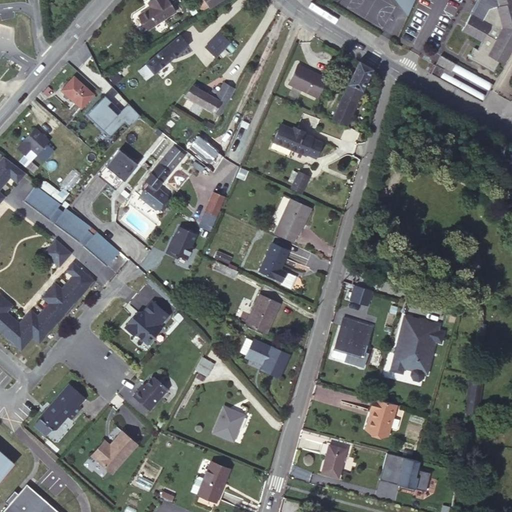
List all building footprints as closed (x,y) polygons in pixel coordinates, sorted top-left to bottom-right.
[(150,7),(137,15),(146,29),(174,11),(166,0),(150,0),(147,2),(150,7)] [(221,0),(196,0),(203,11),(209,6),(210,7),(221,0)] [(392,0),(396,5),(409,11),(414,0),(392,0)] [(511,0),(509,0),(510,2),(499,6),(488,8),(482,20),(470,13),(461,30),(482,41),(486,33),(496,39),(487,55),(503,64),(511,47),(511,0)] [(477,0),(470,13),(482,20),(488,8),(499,6),(496,0),(477,0)] [(409,11),(396,5),(406,17),(409,11)] [(230,44),(219,34),(206,47),(216,58),(230,44)] [(181,35),(146,64),(154,73),(189,44),(181,35)] [(452,71),(456,63),(440,55),(436,62),(452,71)] [(346,126),(372,68),(360,60),(332,120),(346,126)] [(442,70),(438,77),(482,102),(489,89),(492,83),(456,63),(452,71),(436,62),(434,66),(442,70)] [(297,64),(288,84),(314,96),(323,76),(297,64)] [(433,65),(429,72),(438,77),(442,70),(434,66),(433,65)] [(66,84),(61,90),(81,108),(94,94),(74,76),(66,84)] [(318,98),(327,78),(323,76),(314,96),(318,98)] [(58,87),(61,90),(66,84),(63,81),(58,87)] [(221,115),(236,89),(224,83),(216,99),(192,86),(185,95),(221,115)] [(129,125),(139,114),(127,103),(120,110),(113,104),(112,106),(108,103),(110,101),(103,95),(86,115),(110,136),(124,120),(129,125)] [(280,124),(273,140),(291,148),(305,154),(306,153),(312,139),(312,138),(303,134),(304,131),(294,127),(293,129),(280,124)] [(34,128),(17,148),(24,155),(30,148),(45,160),(53,150),(46,144),(49,141),(34,128)] [(214,171),(224,157),(198,136),(190,147),(189,147),(186,150),(214,171)] [(322,143),(312,139),(306,153),(316,157),(322,143)] [(291,148),(273,140),(270,147),(287,155),(291,148)] [(145,180),(149,183),(155,189),(156,188),(184,154),(176,148),(178,145),(175,143),(145,180)] [(137,164),(119,149),(98,175),(115,189),(123,180),(124,180),(137,164)] [(213,172),(214,171),(186,150),(213,172)] [(16,182),(25,173),(3,156),(0,159),(0,180),(4,183),(10,177),(16,182)] [(192,165),(201,172),(204,167),(195,161),(192,165)] [(309,177),(299,172),(291,188),(302,193),(309,177)] [(145,188),(162,201),(166,196),(156,188),(155,189),(149,183),(145,188)] [(60,204),(35,185),(24,200),(49,219),(60,204)] [(155,209),(162,201),(145,188),(139,195),(155,209)] [(204,210),(205,211),(216,215),(217,216),(225,197),(213,191),(204,210)] [(278,225),(299,234),(302,227),(300,226),(305,213),(308,215),(311,207),(290,198),(278,225)] [(90,227),(65,208),(54,223),(79,241),(90,227)] [(216,215),(205,211),(200,221),(207,224),(208,221),(209,222),(214,219),(216,215)] [(45,233),(34,224),(32,227),(42,234),(52,242),(55,240),(45,233)] [(180,225),(167,251),(177,256),(178,253),(187,258),(193,245),(191,245),(197,233),(180,225)] [(274,235),(295,244),(299,234),(278,225),(274,235)] [(119,251),(96,231),(84,245),(106,265),(119,251)] [(70,253),(55,239),(55,240),(52,242),(43,252),(58,266),(70,253)] [(282,281),(286,271),(280,268),(289,250),(272,242),(259,270),(282,281)] [(234,277),(238,270),(216,260),(213,268),(234,277)] [(72,275),(66,282),(81,294),(93,280),(72,262),(65,269),(72,275)] [(295,275),(286,271),(282,281),(281,284),(290,287),(295,275)] [(54,282),(48,289),(69,308),(81,294),(66,282),(61,288),(54,282)] [(372,290),(354,285),(350,299),(367,305),(372,290)] [(48,302),(42,309),(56,321),(69,308),(48,289),(41,296),(48,302)] [(246,324),(266,332),(279,302),(260,293),(246,324)] [(11,305),(4,299),(0,303),(0,331),(1,332),(13,318),(5,311),(11,305)] [(132,317),(124,326),(134,334),(135,333),(144,340),(150,334),(153,337),(161,328),(158,326),(168,315),(152,301),(142,312),(141,311),(138,311),(135,314),(136,315),(134,317),(132,317)] [(30,310),(24,316),(32,322),(26,329),(32,333),(38,339),(43,334),(44,335),(56,321),(42,309),(36,315),(30,310)] [(184,316),(178,312),(174,316),(180,321),(184,316)] [(405,314),(401,330),(406,332),(410,316),(405,314)] [(18,323),(13,318),(1,332),(13,343),(15,342),(20,346),(32,333),(26,329),(32,322),(24,316),(18,323)] [(394,353),(390,367),(401,371),(402,366),(411,368),(410,373),(412,378),(417,379),(422,377),(423,372),(426,373),(435,340),(441,342),(444,331),(438,330),(440,324),(410,316),(406,332),(401,330),(395,347),(403,349),(401,355),(394,353)] [(343,318),(334,347),(348,351),(345,360),(362,366),(367,348),(365,348),(371,326),(343,318)] [(484,324),(477,323),(476,334),(483,335),(484,324)] [(205,342),(197,334),(190,341),(198,349),(205,342)] [(271,347),(253,339),(246,356),(264,363),(262,369),(278,376),(288,354),(272,347),(271,347)] [(348,351),(334,347),(332,356),(345,360),(348,351)] [(214,363),(202,356),(194,369),(207,376),(214,363)] [(139,388),(133,394),(149,408),(168,387),(154,375),(151,375),(144,383),(140,389),(139,388)] [(482,378),(471,377),(466,410),(477,412),(482,378)] [(39,419),(34,425),(45,435),(51,429),(52,429),(55,429),(67,415),(70,418),(80,407),(77,404),(83,397),(68,384),(62,392),(61,391),(49,405),(51,406),(48,408),(46,409),(38,418),(39,419)] [(386,434),(397,403),(372,395),(367,407),(371,409),(374,410),(368,428),(386,434)] [(244,415),(223,406),(213,432),(234,440),(244,415)] [(374,410),(371,409),(365,427),(368,428),(374,410)] [(114,424),(102,438),(108,443),(120,428),(114,424)] [(97,444),(89,453),(110,471),(135,442),(120,428),(108,443),(103,449),(97,444)] [(108,443),(102,438),(97,444),(103,449),(108,443)] [(346,448),(329,444),(321,473),(339,477),(346,448)] [(0,478),(14,462),(0,449),(0,478)] [(417,460),(387,453),(380,479),(400,484),(399,486),(414,490),(415,487),(425,490),(429,473),(415,469),(417,460)] [(203,477),(197,493),(216,501),(229,468),(211,460),(203,477)] [(151,481),(137,475),(133,483),(147,489),(151,481)] [(196,477),(190,490),(197,493),(203,477),(199,475),(196,477)] [(61,511),(27,482),(18,493),(9,504),(1,511),(61,511)] [(5,501),(9,504),(18,493),(15,490),(5,501)] [(171,496),(160,491),(158,495),(169,500),(171,496)]
